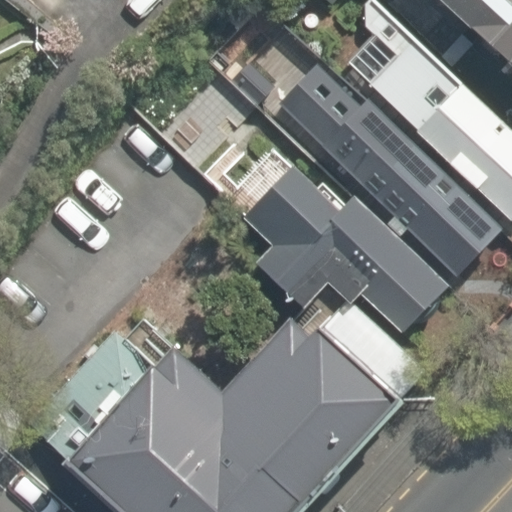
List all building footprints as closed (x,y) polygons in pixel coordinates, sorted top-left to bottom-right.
[(376,36),(350,63),(511,218),(511,127),(378,0),(372,0),(367,6),(368,28),(376,36)] [(511,0),(440,0),(511,64),(511,0)] [(357,132),(379,108),(328,62),(306,86),(357,132)] [(338,159),(460,276),(506,228),(412,139),(399,153),(370,125),(338,159)] [(332,284),(353,304),(363,293),(410,338),(460,286),(359,193),(350,204),(302,159),(247,216),(278,245),(261,263),(309,308),(332,284)] [(332,284),(309,308),(299,318),(316,333),(324,325),(326,327),(340,310),(344,314),(353,304),(332,284)] [(309,511),(409,403),(405,399),(430,372),(353,304),(344,314),(340,310),(326,327),(324,325),(316,333),(299,318),(296,315),(228,389),(178,343),(160,362),(120,325),(31,425),(125,511),(309,511)]
